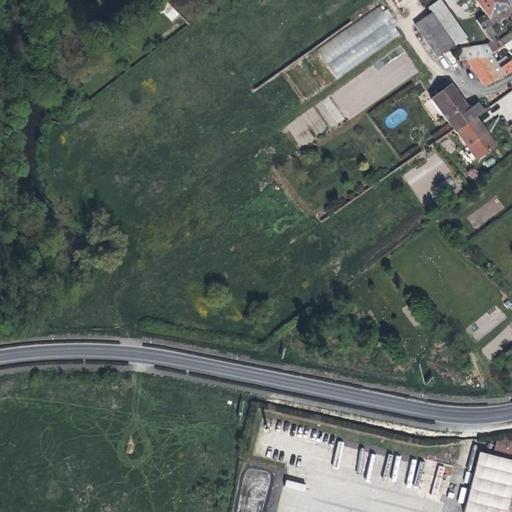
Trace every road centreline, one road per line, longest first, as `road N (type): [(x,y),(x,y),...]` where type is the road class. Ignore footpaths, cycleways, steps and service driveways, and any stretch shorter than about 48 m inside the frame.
road 1 (tertiary): [(511,411),(452,411),(185,355),(91,346),(0,356)]
road 2 (unknown): [(421,511),(338,492),(321,494),(304,511)]
